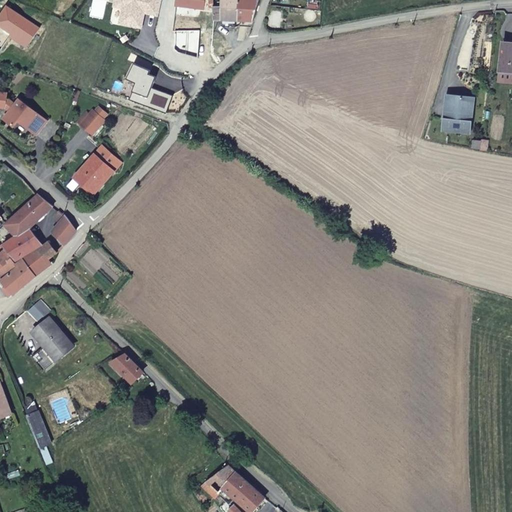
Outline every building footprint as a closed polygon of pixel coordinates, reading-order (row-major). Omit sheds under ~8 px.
[(212,10),(213,0),(176,0),(175,6),(190,8),(212,10)] [(239,0),(221,0),(221,7),(214,7),(215,20),(239,21),(239,0)] [(250,34),(259,0),(239,0),(239,21),(245,22),(241,32),(250,34)] [(190,8),(175,6),(172,13),(168,31),(178,32),(194,31),(195,19),(190,19),(190,8)] [(200,53),(215,53),(215,30),(200,31),(200,53)] [(178,32),(178,53),(200,53),(200,31),(194,31),(178,32)] [(511,42),(503,41),(500,70),(499,80),(511,82),(511,77),(511,42)] [(63,45),(56,60),(62,63),(68,48),(63,45)] [(68,48),(62,63),(67,65),(75,48),(69,45),(68,48)] [(138,71),(95,54),(87,73),(103,79),(104,75),(126,82),(124,87),(131,90),(138,71)] [(62,63),(56,60),(50,69),(55,72),(62,63)] [(103,79),(124,87),(126,82),(104,75),(103,79)] [(165,102),(172,105),(177,92),(170,90),(165,102)] [(0,92),(0,105),(7,107),(11,110),(5,118),(14,125),(18,120),(36,135),(48,120),(20,99),(16,104),(6,100),(7,93),(0,92)] [(474,98),(451,95),(448,118),(445,118),(443,130),(470,133),(474,98)] [(106,120),(94,110),(81,125),(93,135),(106,120)] [(122,163),(103,146),(75,178),(94,194),(122,163)] [(39,194),(5,224),(16,236),(3,245),(16,260),(42,244),(30,229),(54,206),(39,194)] [(65,215),(59,210),(56,219),(60,221),(52,231),(64,246),(77,230),(65,215)] [(48,261),(58,253),(50,242),(39,248),(48,261)] [(0,246),(0,270),(12,259),(2,247),(0,246)] [(51,264),(48,261),(39,248),(23,257),(38,275),(51,264)] [(38,275),(23,257),(15,262),(17,265),(2,279),(7,285),(14,294),(38,275)] [(17,265),(15,262),(12,259),(0,270),(0,277),(2,279),(17,265)] [(41,301),(30,311),(39,321),(51,311),(41,301)] [(50,319),(34,332),(42,341),(56,359),(72,346),(50,319)] [(56,359),(42,341),(33,349),(47,366),(56,359)] [(143,371),(125,353),(111,360),(132,382),(143,371)] [(0,416),(11,413),(0,382),(0,416)] [(26,414),(39,446),(51,441),(38,409),(26,414)] [(237,472),(229,465),(207,480),(219,492),(237,472)] [(219,492),(224,497),(228,493),(251,511),(252,511),(265,497),(237,472),(219,492)] [(218,503),(224,511),(241,511),(238,508),(234,510),(223,498),(218,503)]
